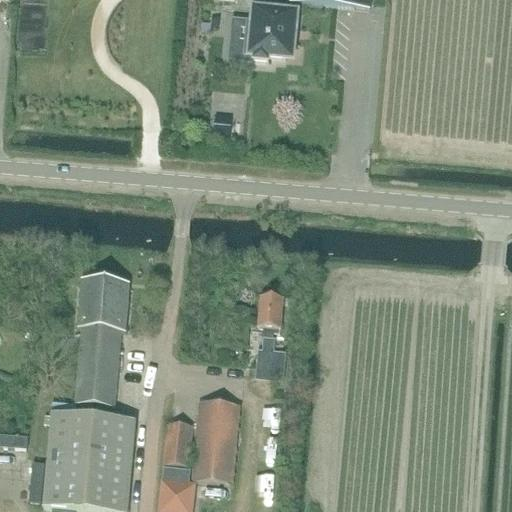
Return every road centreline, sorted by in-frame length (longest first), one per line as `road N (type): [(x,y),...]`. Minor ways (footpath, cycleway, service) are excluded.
road 1 (unclassified): [(511,214),(0,168)]
road 2 (track): [(496,212),(472,511)]
